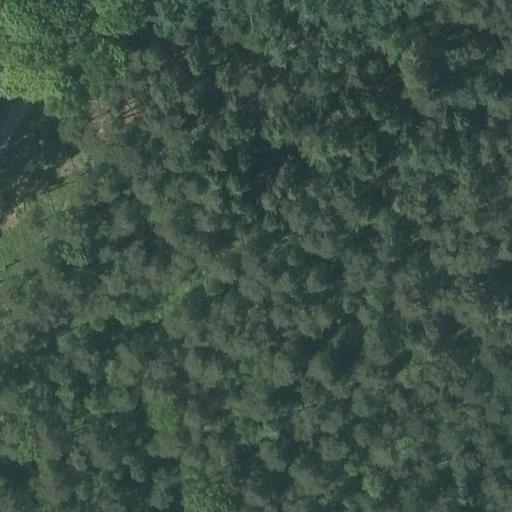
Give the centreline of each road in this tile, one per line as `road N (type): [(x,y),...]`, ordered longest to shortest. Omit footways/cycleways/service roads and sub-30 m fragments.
road 1 (track): [(367,0),(279,23),(142,99),(103,98),(37,72)]
road 2 (unclassified): [(0,143),(69,0)]
